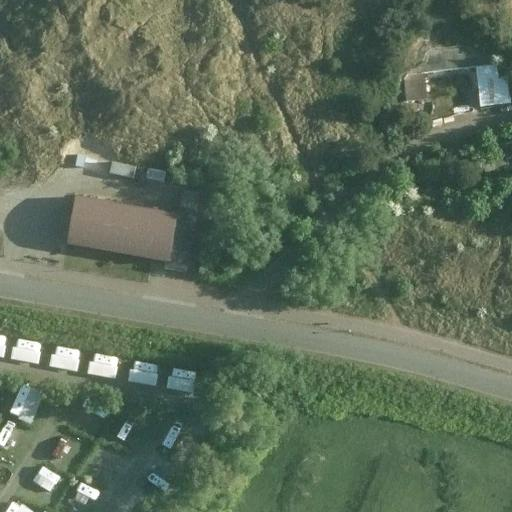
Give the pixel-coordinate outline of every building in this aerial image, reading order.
[(503,34),(400,44),(406,98),(426,96),(424,71),(477,66),(481,103),(509,100),(503,34)] [(511,174),(511,158),(489,160),(490,175),(511,174)] [(69,196),(60,243),(163,262),(162,268),(184,272),(195,207),(172,203),(170,215),(69,196)] [(0,354),(7,356),(11,335),(0,332),(0,354)] [(20,336),(15,357),(42,363),(47,342),(20,336)] [(54,365),(81,370),(85,349),(58,343),(54,365)] [(96,351),(92,373),(119,378),(123,356),(96,351)] [(132,380),(160,385),(164,363),(137,358),(132,380)] [(171,386),(197,392),(202,371),(176,365),(171,386)] [(23,383),(14,415),(37,422),(47,390),(23,383)] [(36,511),(38,509),(17,498),(9,511),(36,511)]
